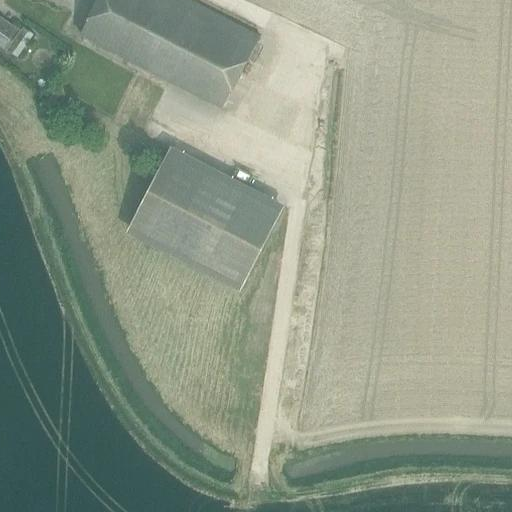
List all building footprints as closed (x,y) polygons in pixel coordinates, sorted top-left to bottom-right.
[(98,0),(81,34),(224,108),(260,37),(259,36),(256,43),(172,0),(98,0)] [(0,16),(0,44),(8,49),(21,31),(0,16)] [(49,54),(63,59),(68,45),(54,39),(49,54)] [(132,230),(240,286),(281,207),(173,151),(132,230)] [(262,408),(261,429),(270,429),(272,409),(262,408)]
